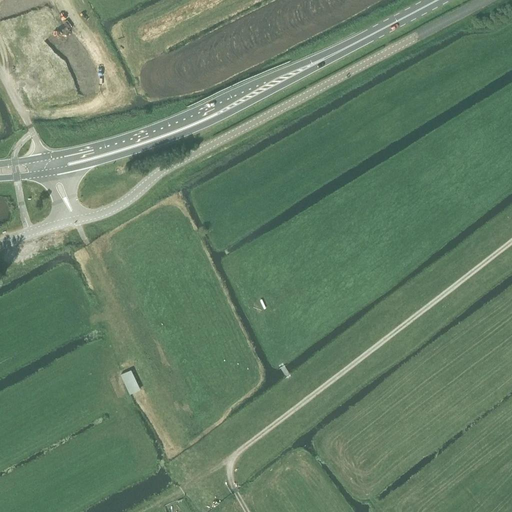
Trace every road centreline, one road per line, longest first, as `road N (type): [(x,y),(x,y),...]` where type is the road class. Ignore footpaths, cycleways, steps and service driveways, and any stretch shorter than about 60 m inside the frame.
road 1 (unclassified): [(74,220),(113,208),(165,168),(487,0)]
road 2 (track): [(231,462),(511,239)]
road 3 (primary): [(271,84),(118,140),(44,157)]
road 4 (primary): [(59,168),(160,141),(226,114),(271,84)]
road 5 (primary): [(271,84),(442,0)]
